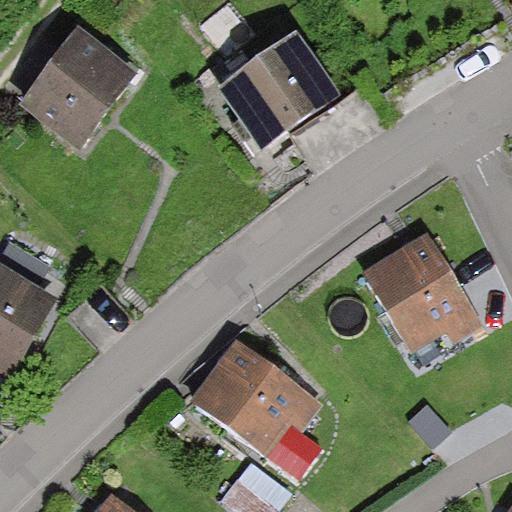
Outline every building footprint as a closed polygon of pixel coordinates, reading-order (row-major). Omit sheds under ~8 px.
[(268,168),(341,118),(295,50),(221,101),(268,168)] [(137,99),(78,52),(24,120),(82,167),(137,99)] [(431,238),(369,276),(418,355),(453,333),(460,344),(486,327),(431,238)] [(59,316),(0,286),(0,389),(17,398),(59,316)] [(326,406),(239,344),(193,408),(267,460),(292,425),(306,435),(326,406)] [(282,511),(283,511),(240,483),(225,505),(235,511),(282,511)] [(131,511),(111,496),(98,511),(131,511)]
